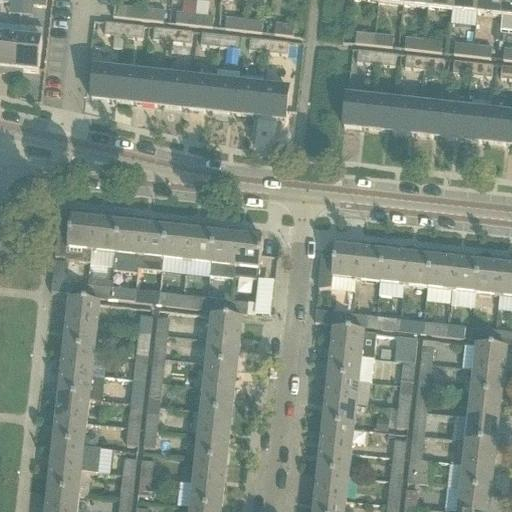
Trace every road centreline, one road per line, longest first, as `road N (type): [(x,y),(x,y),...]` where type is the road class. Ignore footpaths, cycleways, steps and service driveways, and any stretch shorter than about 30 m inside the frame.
road 1 (residential): [(306,195),(270,511)]
road 2 (tertiary): [(511,219),(306,195)]
road 3 (tertiary): [(306,195),(148,173)]
road 4 (tertiary): [(148,173),(1,135)]
road 5 (tertiary): [(0,158),(148,173)]
